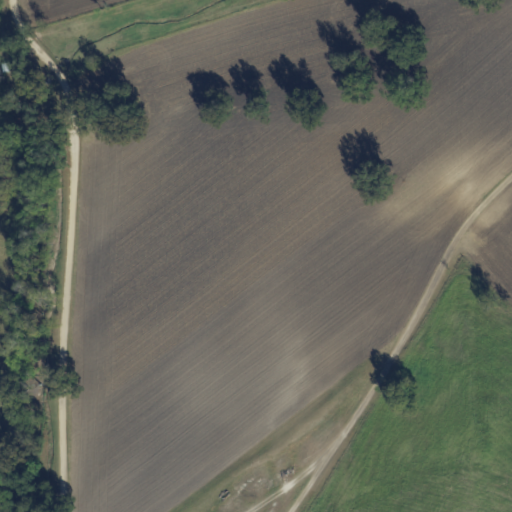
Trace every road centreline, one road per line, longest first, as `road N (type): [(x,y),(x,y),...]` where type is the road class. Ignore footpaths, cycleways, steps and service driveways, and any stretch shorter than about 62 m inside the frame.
road 1 (track): [(22,0),(33,32),(74,80),(82,134),(68,511)]
road 2 (track): [(245,511),(346,429),(457,236),(511,184)]
